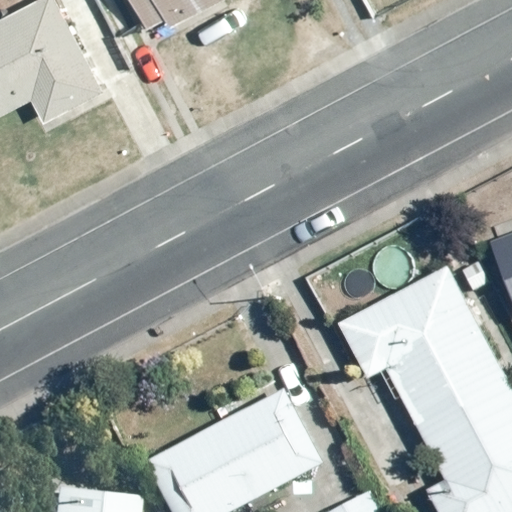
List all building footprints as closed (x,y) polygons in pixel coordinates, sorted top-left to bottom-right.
[(0,0),(0,79),(118,30),(105,0),(0,0)] [(511,185),(499,191),(511,225),(511,185)] [(511,454),(511,297),(467,219),(361,279),(474,476),(511,454)] [(310,327),(164,401),(204,480),(350,406),(310,327)] [(149,511),(155,437),(60,430),(54,511),(149,511)] [(379,511),(369,492),(328,511),(379,511)]
